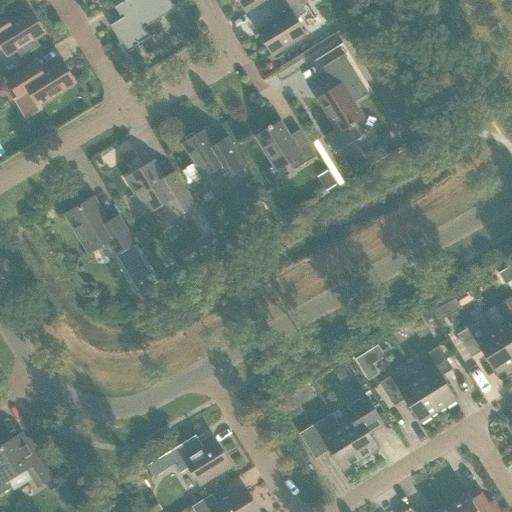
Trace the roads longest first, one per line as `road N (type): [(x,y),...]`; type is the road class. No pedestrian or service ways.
road 1 (unclassified): [(208,368),(511,197)]
road 2 (residential): [(295,511),(208,368)]
road 3 (residential): [(331,511),(469,427)]
road 4 (residential): [(0,185),(121,111)]
road 5 (residential): [(121,111),(151,110),(225,66),(230,52)]
road 6 (unclassified): [(157,397),(111,409),(87,406),(39,373)]
road 7 (residential): [(56,0),(121,111)]
